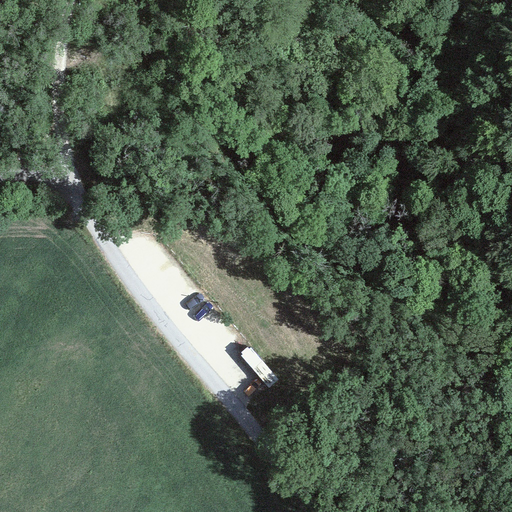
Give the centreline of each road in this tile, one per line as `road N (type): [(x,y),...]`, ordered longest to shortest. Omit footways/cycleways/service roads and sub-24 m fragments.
road 1 (unclassified): [(75,180),(122,267),(311,511)]
road 2 (track): [(74,0),(57,111),(75,180),(0,174)]
